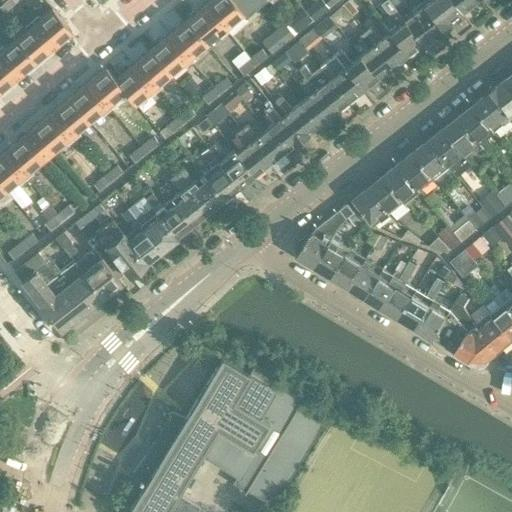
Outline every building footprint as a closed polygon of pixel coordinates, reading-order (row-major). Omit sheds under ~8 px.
[(207,0),(204,4),(224,27),(241,13),(230,0),(207,0)] [(250,0),(230,0),(241,13),(244,17),(256,7),(250,0)] [(380,22),(388,32),(407,56),(421,45),(421,44),(403,20),(403,19),(388,0),(381,5),(389,15),(380,22)] [(427,0),(422,4),(442,30),(462,15),(461,13),(461,14),(449,0),(427,0)] [(449,0),(461,14),(461,13),(475,2),(473,0),(449,0)] [(3,1),(0,3),(0,8),(4,13),(9,7),(3,1)] [(204,4),(186,19),(206,42),(224,27),(204,4)] [(422,4),(403,19),(403,20),(421,44),(421,45),(422,46),(442,30),(422,4)] [(51,7),(33,23),(52,46),(71,31),(51,7)] [(186,19),(168,33),(188,57),(206,42),(186,19)] [(33,23),(15,38),(35,61),(52,46),(33,23)] [(370,27),(364,32),(392,68),(407,56),(388,32),(380,39),(370,27)] [(367,49),(359,56),(377,79),(392,68),(364,32),(358,37),(367,49)] [(168,33),(150,48),(170,72),(188,57),(168,33)] [(15,38),(0,49),(0,56),(17,76),(35,61),(15,38)] [(150,48),(132,63),(152,87),(170,72),(150,48)] [(262,49),(250,59),(255,66),(267,56),(262,49)] [(340,50),(334,55),(362,91),(377,79),(359,56),(350,62),(340,50)] [(242,65),(237,68),(243,75),(255,66),(250,59),(243,51),(236,57),(242,65)] [(319,66),(329,79),(347,103),(362,91),(334,55),(328,60),(328,59),(319,66)] [(0,56),(0,90),(17,76),(0,56)] [(132,63),(115,78),(114,78),(124,90),(123,90),(134,103),(152,87),(132,63)] [(347,103),(329,79),(319,66),(311,73),(304,65),(298,69),(305,78),(333,114),(347,103)] [(104,66),(86,81),(106,105),(123,90),(124,90),(114,78),(115,78),(104,66)] [(511,82),(507,76),(492,88),(490,90),(511,116),(511,115),(511,82)] [(226,78),(220,83),(225,90),(231,85),(226,78)] [(308,96),(299,102),(318,126),(333,114),(305,78),(298,83),(308,96)] [(86,81),(68,96),(88,120),(106,105),(86,81)] [(225,90),(220,83),(213,88),(219,95),(225,90)] [(219,95),(213,88),(207,92),(213,99),(219,95)] [(490,90),(473,103),(494,130),(509,118),(511,116),(490,90)] [(213,99),(207,92),(201,97),(207,104),(213,99)] [(68,96),(50,111),(70,135),(88,120),(68,96)] [(284,114),(282,116),(301,140),(318,126),(299,102),(291,109),(281,97),(275,102),(284,114)] [(473,103),(458,115),(486,150),(488,152),(495,146),(486,136),(494,130),(473,103)] [(274,123),(265,129),(283,153),(301,140),(282,116),(280,117),(271,105),(264,110),(274,123)] [(189,107),(183,112),(189,119),(195,114),(189,107)] [(50,111),(21,135),(32,148),(43,139),(52,150),(70,135),(50,111)] [(183,112),(177,117),(183,124),(189,119),(183,112)] [(464,153),(473,146),(480,155),(486,150),(458,115),(443,126),(464,153)] [(165,127),(171,134),(183,124),(177,117),(165,127)] [(247,124),(241,129),(269,165),(283,153),(265,129),(256,136),(247,124)] [(472,163),(464,153),(443,126),(428,138),(449,165),(457,175),(472,163)] [(244,146),(235,153),(253,177),(269,165),(241,129),(234,134),(244,146)] [(185,133),(177,140),(183,147),(191,140),(185,133)] [(21,135),(3,150),(23,174),(52,150),(43,139),(32,148),(21,135)] [(153,137),(147,141),(152,148),(158,143),(153,137)] [(202,174),(223,201),(238,189),(217,162),(214,158),(207,148),(200,138),(192,144),(206,162),(207,161),(211,167),(202,174)] [(428,138),(414,150),(435,177),(442,170),(448,178),(449,177),(451,180),(456,176),(448,166),(449,165),(428,138)] [(152,148),(147,141),(141,146),(146,153),(152,148)] [(214,142),(207,148),(214,158),(221,152),(214,142)] [(141,146),(135,151),(140,158),(146,153),(141,146)] [(3,150),(0,153),(0,182),(5,189),(23,174),(3,150)] [(233,150),(217,162),(238,189),(253,177),(235,153),(233,150)] [(414,150),(399,162),(420,189),(435,177),(414,150)] [(134,163),(140,158),(135,151),(129,156),(134,163)] [(399,162),(384,174),(405,200),(420,189),(399,162)] [(117,165),(105,175),(110,182),(122,172),(117,165)] [(202,174),(192,182),(188,177),(189,176),(183,168),(176,173),(186,186),(207,213),(223,201),(202,174)] [(207,213),(186,186),(176,173),(169,179),(176,188),(178,187),(180,191),(171,199),(192,226),(207,213)] [(384,174),(369,185),(390,212),(405,200),(384,174)] [(105,175),(98,180),(104,187),(110,182),(105,175)] [(98,180),(92,185),(98,192),(104,187),(98,180)] [(390,212),(369,185),(354,197),(375,224),(390,212)] [(145,198),(155,211),(176,238),(192,226),(171,199),(161,206),(158,201),(159,201),(152,192),(145,198)] [(126,208),(160,251),(176,238),(155,211),(146,219),(141,214),(142,213),(133,202),(126,208)] [(297,255),(314,266),(332,236),(348,217),(355,211),(348,202),(312,230),(309,234),(308,233),(300,240),(298,250),(300,251),(297,255)] [(44,223),(49,230),(62,221),(56,214),(48,204),(40,211),(47,221),(44,223)] [(74,211),(68,204),(62,209),(68,216),(74,211)] [(133,229),(125,236),(124,236),(145,263),(160,251),(126,208),(120,213),(133,229)] [(62,209),(56,214),(62,221),(68,216),(62,209)] [(495,225),(511,245),(511,222),(507,216),(495,225)] [(124,236),(125,236),(111,218),(86,238),(93,248),(97,253),(105,247),(128,276),(145,263),(124,236)] [(63,231),(55,237),(63,247),(70,242),(71,241),(63,231)] [(31,233),(19,243),(25,250),(37,240),(31,233)] [(314,266),(331,276),(349,247),(332,236),(314,266)] [(120,282),(100,256),(97,253),(93,248),(82,257),(70,242),(63,247),(72,259),(102,297),(120,282)] [(19,243),(13,247),(18,254),(25,250),(19,243)] [(13,247),(7,252),(12,259),(18,254),(13,247)] [(331,276),(348,287),(366,257),(349,247),(331,276)] [(59,330),(84,311),(102,297),(72,259),(59,269),(54,263),(52,265),(47,259),(48,259),(40,249),(37,251),(13,270),(20,280),(39,304),(38,304),(59,330)] [(348,287),(365,297),(383,267),(366,257),(348,287)] [(403,257),(393,274),(383,267),(365,297),(382,307),(399,278),(409,261),(410,260),(403,257)] [(399,278),(382,307),(398,317),(416,288),(406,282),(417,265),(409,261),(399,278)] [(398,317),(415,328),(437,293),(444,280),(438,277),(427,295),(416,288),(398,317)] [(511,293),(507,287),(500,293),(505,299),(511,307),(511,293)] [(437,293),(415,328),(433,338),(450,309),(440,302),(443,297),(437,293)] [(511,336),(511,307),(505,299),(500,293),(485,305),(490,311),(511,337),(511,336)] [(496,350),(475,323),(468,329),(450,309),(433,338),(453,351),(477,365),(496,350)] [(490,311),(475,323),(496,350),(511,337),(490,311)] [(137,477),(135,478),(139,480),(139,479),(144,482),(125,511),(194,511),(197,508),(184,499),(185,498),(176,493),(192,467),(195,469),(202,456),(236,477),(233,482),(244,488),(242,492),(243,493),(245,489),(270,504),(322,419),(298,404),(305,392),(304,391),(302,395),(253,365),(248,374),(220,357),(183,417),(169,410),(158,432),(145,453),(131,472),(137,477)]
